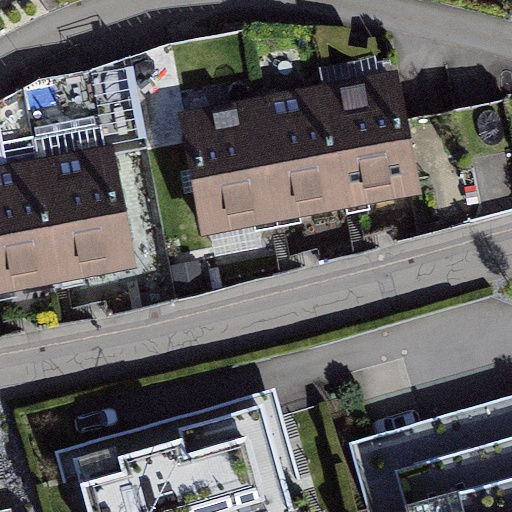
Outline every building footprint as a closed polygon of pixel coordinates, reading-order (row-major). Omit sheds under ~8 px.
[(405,86),(331,102),(358,227),(432,212),(405,86)] [(331,102),(256,118),(283,243),(358,227),(331,102)] [(256,118),(182,134),(208,259),(283,243),(256,118)] [(119,159),(45,175),(72,300),(146,284),(119,159)] [(45,175),(0,184),(0,315),(72,300),(45,175)] [(308,511),(276,396),(57,457),(72,511),(308,511)] [(511,511),(511,440),(406,469),(417,511),(511,511)]
